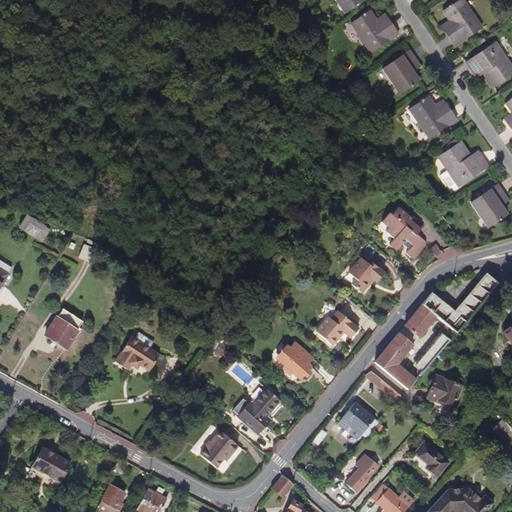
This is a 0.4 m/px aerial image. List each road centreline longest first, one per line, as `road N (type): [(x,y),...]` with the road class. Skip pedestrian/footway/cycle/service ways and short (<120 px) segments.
road 1 (residential): [(511,252),(429,282),(280,463)]
road 2 (residential): [(239,499),(223,501),(23,394)]
road 3 (residential): [(511,167),(398,0)]
